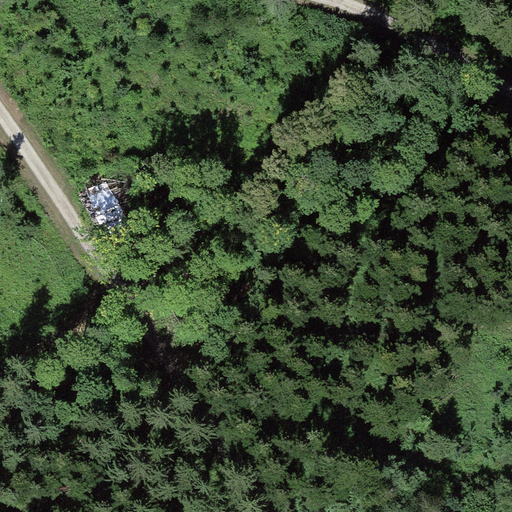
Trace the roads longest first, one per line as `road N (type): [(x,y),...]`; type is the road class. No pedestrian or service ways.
road 1 (track): [(266,511),(0,108)]
road 2 (track): [(511,95),(358,3),(340,0)]
